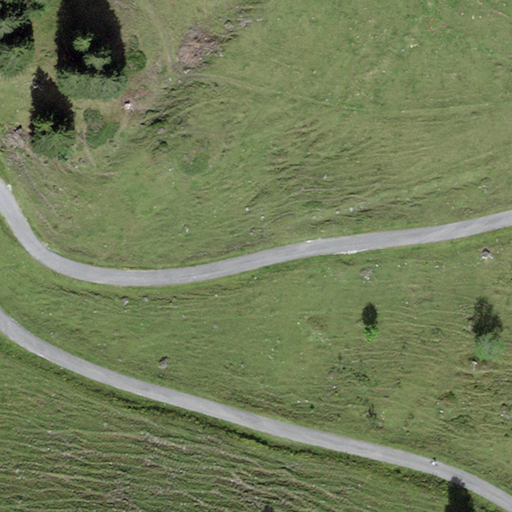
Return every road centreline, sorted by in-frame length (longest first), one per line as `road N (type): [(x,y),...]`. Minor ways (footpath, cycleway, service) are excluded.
road 1 (unclassified): [(511,218),(280,253),(187,276),(111,278),(48,259),(0,192)]
road 2 (unclassified): [(0,317),(49,354),(99,374),(450,473),(511,505)]
